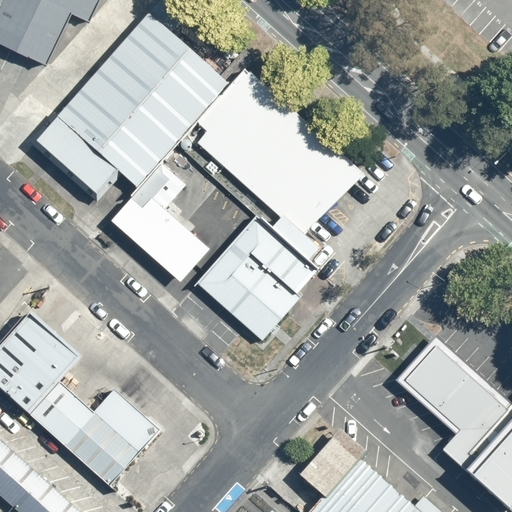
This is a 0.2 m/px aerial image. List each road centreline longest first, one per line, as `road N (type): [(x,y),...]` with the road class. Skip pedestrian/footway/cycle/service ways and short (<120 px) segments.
road 1 (unclassified): [(0,196),(263,425)]
road 2 (unclassified): [(263,425),(468,195)]
road 3 (secondary): [(468,195),(246,0)]
road 4 (secondary): [(293,0),(489,173)]
